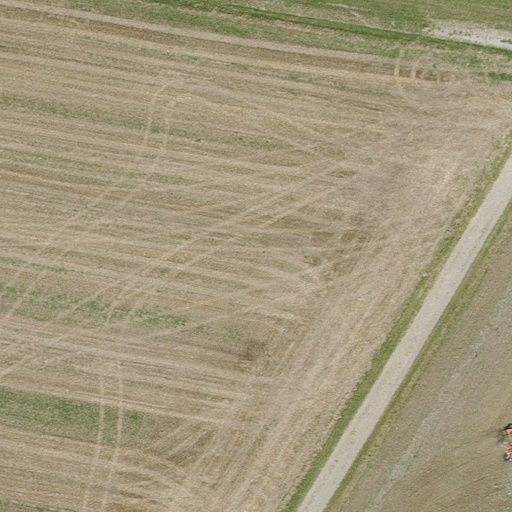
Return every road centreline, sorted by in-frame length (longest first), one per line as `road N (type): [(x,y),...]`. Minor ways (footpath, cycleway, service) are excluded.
road 1 (track): [(312,511),(511,197)]
road 2 (track): [(225,0),(511,47)]
